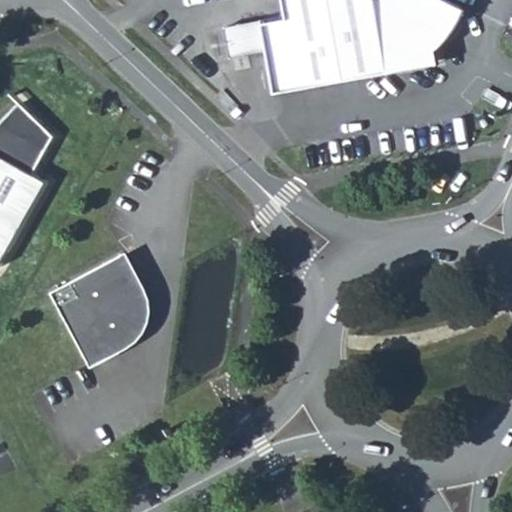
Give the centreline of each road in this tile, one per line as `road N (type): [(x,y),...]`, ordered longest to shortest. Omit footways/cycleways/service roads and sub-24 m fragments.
road 1 (residential): [(280,201),(60,0)]
road 2 (tertiary): [(135,511),(260,444)]
